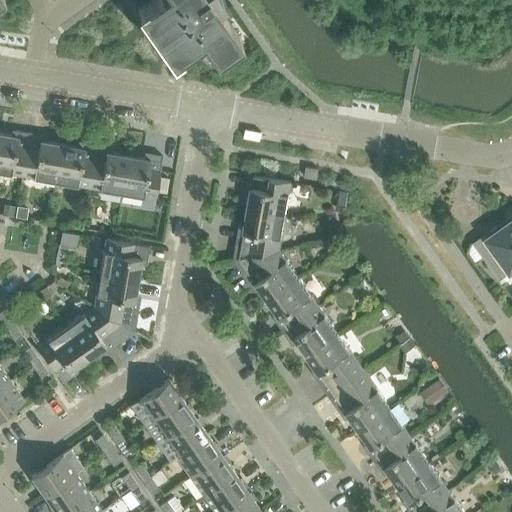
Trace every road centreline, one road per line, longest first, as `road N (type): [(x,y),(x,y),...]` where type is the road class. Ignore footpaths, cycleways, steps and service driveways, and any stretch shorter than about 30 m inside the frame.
road 1 (residential): [(511,153),(206,104)]
road 2 (residential): [(326,511),(190,327),(173,319)]
road 3 (residential): [(0,470),(166,350),(173,319)]
road 4 (residential): [(173,319),(206,104)]
road 5 (residential): [(206,104),(0,68)]
